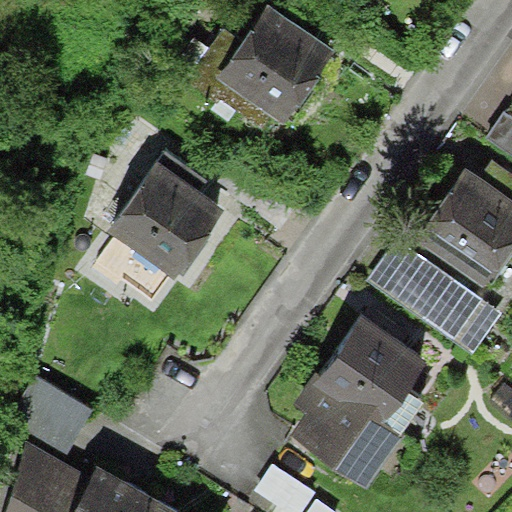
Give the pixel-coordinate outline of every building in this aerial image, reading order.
[(338,48),(270,0),(269,0),(221,67),(288,116),(338,48)] [(511,115),(505,110),(484,141),(511,159),(511,115)] [(422,221),(502,276),(511,261),(511,161),(479,139),(422,221)] [(229,196),(164,152),(113,226),(120,231),(96,266),(146,300),(170,265),(178,270),(229,196)] [(444,366),(364,310),(288,421),(368,476),(444,366)] [(0,511),(198,511),(103,459),(93,477),(29,439),(0,488),(0,511)]
